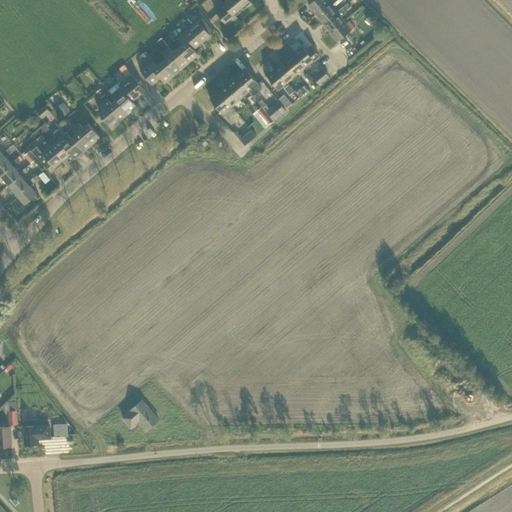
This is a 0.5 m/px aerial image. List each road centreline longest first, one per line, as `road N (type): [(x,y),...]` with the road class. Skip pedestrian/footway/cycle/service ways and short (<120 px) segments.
road 1 (unclassified): [(511,415),(400,440),(34,466)]
road 2 (residential): [(18,248),(55,202),(272,13)]
